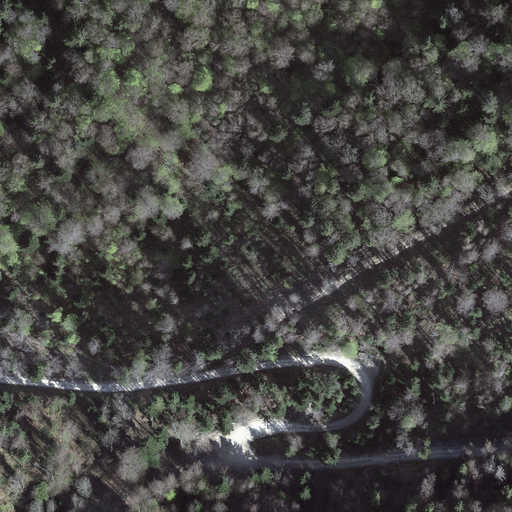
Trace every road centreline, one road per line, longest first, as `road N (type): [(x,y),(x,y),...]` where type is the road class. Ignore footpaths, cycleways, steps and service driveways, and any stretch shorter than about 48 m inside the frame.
road 1 (track): [(230,448),(263,430),(349,421),(367,390),(352,365),(275,364),(126,384),(0,378)]
road 2 (track): [(511,187),(174,379)]
road 3 (track): [(511,446),(313,464),(257,464),(230,448)]
road 4 (track): [(118,511),(230,448)]
